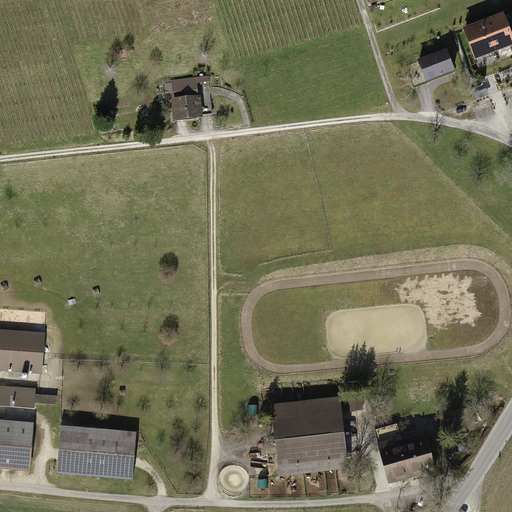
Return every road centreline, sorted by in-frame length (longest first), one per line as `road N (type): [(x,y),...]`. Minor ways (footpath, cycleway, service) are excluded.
road 1 (track): [(0,159),(398,115),(470,125),(511,142)]
road 2 (track): [(360,0),(398,115)]
